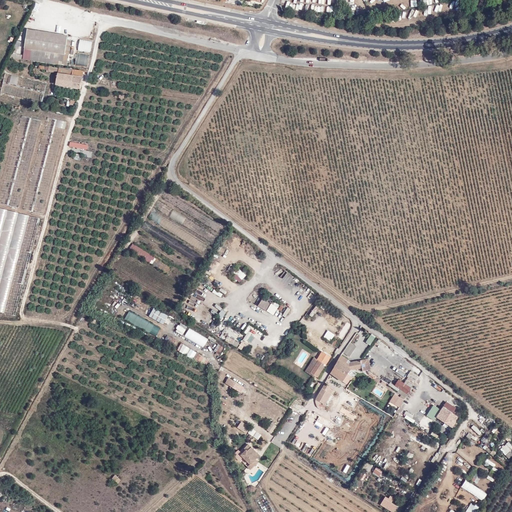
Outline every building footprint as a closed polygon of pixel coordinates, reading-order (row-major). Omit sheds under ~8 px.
[(68,36),(27,29),(22,60),(67,67),(72,41),(67,40),(68,36)] [(92,41),(80,39),(78,50),(90,52),(92,41)] [(89,55),(77,53),(75,65),(87,67),(89,55)] [(84,71),(59,66),(55,85),(80,89),(84,71)] [(47,82),(5,73),(0,93),(42,102),(47,82)] [(42,120),(22,115),(0,198),(0,202),(19,208),(42,120)] [(47,117),(23,209),(44,214),(66,122),(47,117)] [(155,208),(183,224),(187,217),(159,201),(155,208)] [(0,312),(15,316),(40,218),(0,208),(0,312)] [(153,211),(148,218),(199,250),(204,243),(153,211)] [(159,259),(133,243),(129,250),(154,266),(159,259)] [(240,283),(246,275),(240,270),(234,278),(240,283)] [(271,305),(262,299),(260,302),(258,305),(267,311),(271,305)] [(278,308),(271,304),(271,305),(267,311),(273,315),(278,308)] [(126,308),(121,317),(156,337),(161,328),(126,308)] [(164,325),(169,316),(154,308),(149,317),(164,325)] [(314,308),(309,315),(311,317),(317,310),(314,308)] [(222,319),(226,313),(223,310),(218,317),(222,319)] [(180,323),(175,331),(182,336),(188,328),(180,323)] [(204,348),(209,339),(189,328),(184,337),(204,348)] [(323,337),(330,342),(335,335),(328,330),(323,337)] [(247,332),(243,340),(252,345),(256,337),(247,332)] [(272,343),(279,345),(281,338),(275,335),(272,343)] [(167,336),(164,341),(171,346),(175,340),(167,336)] [(227,336),(225,341),(237,348),(239,343),(227,336)] [(349,357),(356,347),(350,343),(343,353),(349,357)] [(202,366),(207,358),(181,344),(177,351),(202,366)] [(220,345),(215,354),(219,356),(223,347),(220,345)] [(351,362),(341,355),(330,374),(342,383),(351,371),(361,369),(362,371),(371,369),(369,358),(351,362)] [(326,365),(314,358),(305,372),(318,379),(326,365)] [(400,366),(397,372),(405,376),(408,370),(400,366)] [(419,376),(410,371),(406,377),(408,377),(404,383),(399,380),(395,386),(401,389),(392,402),(398,406),(419,376)] [(244,387),(228,378),(225,383),(241,392),(244,387)] [(331,388),(323,384),(315,400),(325,406),(332,394),(328,392),(331,388)] [(443,407),(436,418),(452,429),(460,418),(443,407)] [(344,417),(338,414),(332,423),(338,426),(344,417)] [(244,433),(249,426),(241,421),(236,428),(244,433)] [(267,430),(271,433),(276,426),(274,425),(275,423),(273,421),(272,423),(267,430)] [(479,436),(481,433),(474,425),(471,428),(479,436)] [(253,428),(248,433),(255,439),(259,434),(253,428)] [(511,456),(511,453),(511,446),(507,442),(499,450),(509,459),(511,456)] [(259,456),(248,445),(244,450),(245,452),(240,456),(250,466),(248,468),(251,470),(259,462),(256,459),(259,456)] [(487,447),(485,451),(493,456),(496,452),(487,447)] [(488,459),(486,462),(492,467),(495,465),(488,459)] [(380,477),(382,470),(374,467),(371,474),(380,477)] [(471,482),(478,484),(481,474),(474,472),(471,482)] [(115,474),(112,478),(117,483),(120,479),(115,474)] [(275,511),(264,493),(255,497),(264,511),(275,511)] [(393,511),(397,507),(391,504),(393,499),(385,495),(379,506),(391,511),(393,511)]
